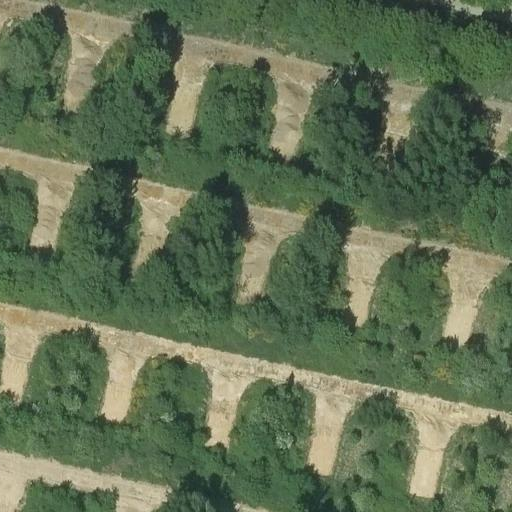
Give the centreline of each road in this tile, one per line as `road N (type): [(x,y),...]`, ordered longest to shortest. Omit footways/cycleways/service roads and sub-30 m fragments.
road 1 (unknown): [(0,155),(511,273)]
road 2 (unknown): [(0,311),(511,425)]
road 3 (unknown): [(0,8),(511,121)]
road 4 (unknown): [(0,464),(206,511)]
